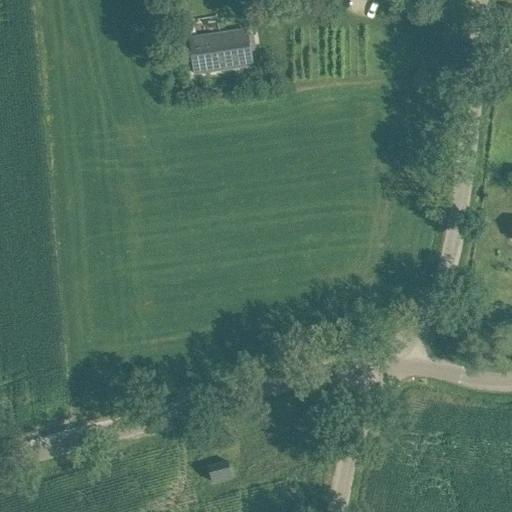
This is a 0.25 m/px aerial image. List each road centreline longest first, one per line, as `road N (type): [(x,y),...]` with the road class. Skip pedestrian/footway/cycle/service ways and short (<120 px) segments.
road 1 (unclassified): [(0,463),(396,354)]
road 2 (unclassified): [(396,354),(444,274),(468,136),(478,0)]
road 3 (unclassified): [(337,511),(368,401),(396,354)]
road 4 (unclassified): [(396,354),(460,377),(511,383)]
